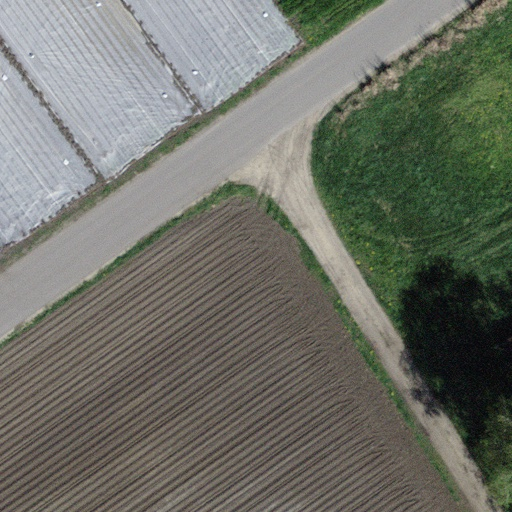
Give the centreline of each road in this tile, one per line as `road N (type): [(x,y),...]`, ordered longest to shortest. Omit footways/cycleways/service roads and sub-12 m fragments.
road 1 (unclassified): [(0,309),(443,0)]
road 2 (track): [(255,130),(481,511)]
